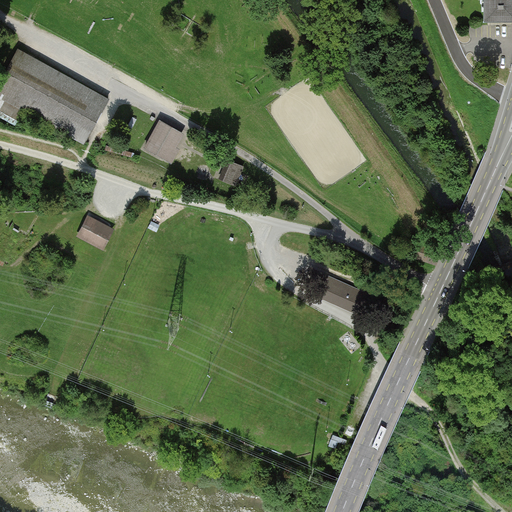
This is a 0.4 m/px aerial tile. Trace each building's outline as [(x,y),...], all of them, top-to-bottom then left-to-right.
[(511,0),(484,0),(484,20),(511,19),(511,0)] [(89,131),(106,101),(20,53),(0,88),(0,96),(47,123),(53,112),(89,131)] [(181,135),(157,122),(143,148),(166,161),(181,135)] [(233,185),(242,167),(230,161),(221,180),(233,185)] [(102,250),(112,231),(88,218),(78,238),(102,250)] [(418,245),(414,258),(436,266),(441,253),(418,245)] [(318,296),(356,313),(365,294),(326,277),(318,296)]
